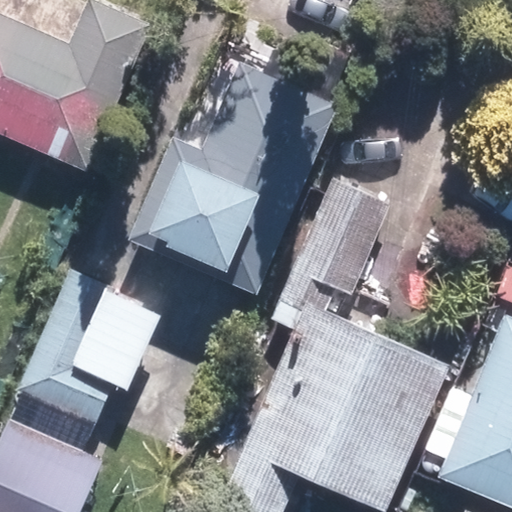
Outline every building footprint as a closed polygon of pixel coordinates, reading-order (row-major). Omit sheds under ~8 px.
[(0,123),(104,165),(165,17),(122,0),(94,0),(80,36),(0,3),(0,123)] [(351,98),(249,52),(209,140),(182,128),(135,231),(264,289),(351,98)] [(401,503),(462,356),(356,313),(404,199),(337,171),(276,318),(298,327),(224,504),(244,511),(287,511),(307,464),(401,503)] [(137,387),(174,305),(119,281),(81,264),(0,443),(0,511),(89,511),(115,457),(92,446),(121,380),(137,387)] [(462,378),(435,444),(454,452),(447,469),(511,495),(511,319),(484,387),(462,378)] [(500,511),(473,501),(468,511),(500,511)]
